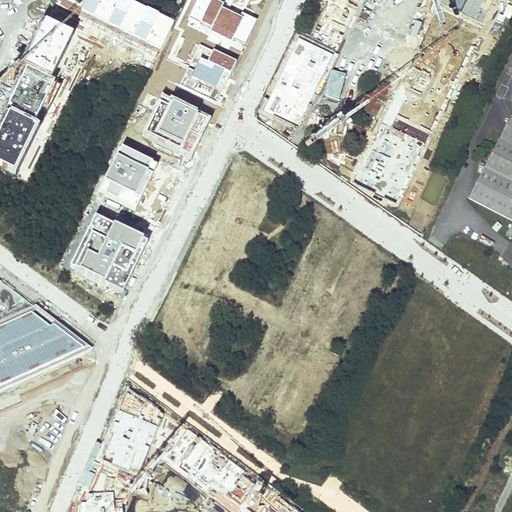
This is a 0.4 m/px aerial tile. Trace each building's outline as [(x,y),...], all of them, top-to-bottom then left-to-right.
[(126,0),(88,0),(81,15),(159,51),(173,22),(126,0)] [(256,20),(215,0),(196,0),(186,20),(242,48),(256,20)] [(494,0),(441,0),(440,3),(483,24),(494,0)] [(480,32),(436,10),(351,179),(395,201),(480,32)] [(73,38),(46,26),(26,69),(53,81),(73,38)] [(345,36),(330,68),(354,79),(369,47),(345,36)] [(333,56),(297,39),(263,110),(299,128),(333,56)] [(236,62),(199,45),(181,86),(219,102),(236,62)] [(55,85),(28,72),(9,111),(37,124),(55,85)] [(210,121),(161,97),(143,135),(191,159),(210,121)] [(38,129),(11,116),(0,138),(0,167),(15,175),(38,129)] [(511,116),(470,202),(511,222),(511,231),(508,239),(511,241),(511,116)] [(157,165),(122,150),(101,196),(136,212),(157,165)] [(147,243),(93,218),(69,269),(123,294),(147,243)] [(138,479),(158,427),(120,412),(102,461),(138,479)] [(114,491),(89,493),(77,511),(299,511),(183,424),(159,460),(229,511),(123,511),(122,499),(113,500),(114,491)]
